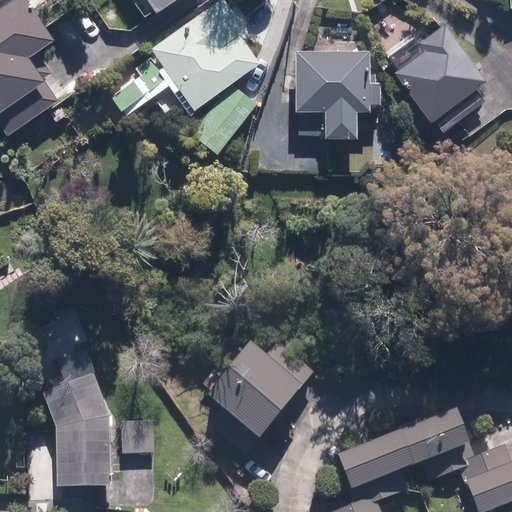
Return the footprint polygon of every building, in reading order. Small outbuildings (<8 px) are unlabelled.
[(61,98),(47,78),(51,75),(35,53),(60,36),(34,0),(12,0),(0,9),(0,115),(12,132),(61,98)] [(229,0),(220,0),(157,46),(201,105),(264,59),(246,34),(251,30),(229,0)] [(426,47),(398,68),(436,118),(491,78),(449,21),(422,41),(426,47)] [(300,106),(300,133),(361,132),(361,106),(373,106),(373,101),(384,101),(384,80),(374,80),(374,48),(298,48),(299,106),(300,106)] [(221,151),(261,100),(237,81),(198,132),(221,151)] [(226,410),(213,426),(250,457),(319,374),(283,345),(274,355),(260,344),(214,399),(226,410)] [(115,485),(116,418),(93,350),(41,368),(63,431),(62,484),(115,485)] [(431,480),(470,465),(462,446),(475,440),(461,406),(405,428),(419,462),(423,460),(431,480)] [(155,419),(122,420),(123,455),(156,454),(155,419)] [(405,428),(342,452),(356,486),(368,482),(375,501),(410,488),(402,468),(419,462),(405,428)] [(485,472),(470,477),(483,511),(511,500),(511,459),(506,444),(478,454),(485,472)] [(387,511),(386,510),(381,511),(376,511),(370,497),(332,511),(387,511)]
